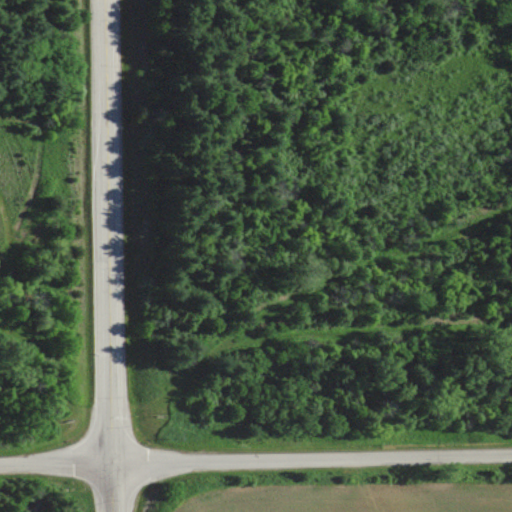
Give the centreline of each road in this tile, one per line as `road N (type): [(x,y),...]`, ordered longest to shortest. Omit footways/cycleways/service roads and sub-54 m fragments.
road 1 (secondary): [(111,511),(104,0)]
road 2 (residential): [(111,462),(511,454)]
